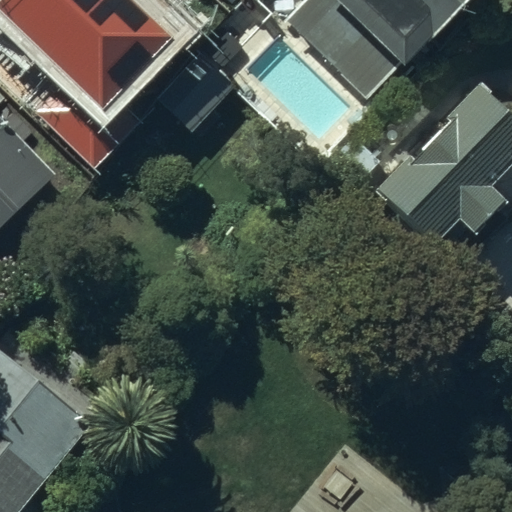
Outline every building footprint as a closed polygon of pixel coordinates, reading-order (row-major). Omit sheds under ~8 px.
[(302,0),(281,22),(362,99),(397,63),(403,69),(470,0),(302,0)] [(196,57),(154,100),(187,133),(189,131),(199,140),(218,120),(207,109),(228,88),(196,57)] [(511,125),(475,88),(369,192),(425,249),(454,221),(469,237),(500,207),(479,185),(511,152),(511,125)] [(0,115),(0,222),(54,170),(0,115)] [(0,511),(13,511),(85,424),(0,355),(0,511)] [(248,511),(270,485),(174,408),(105,495),(119,506),(114,511),(248,511)]
